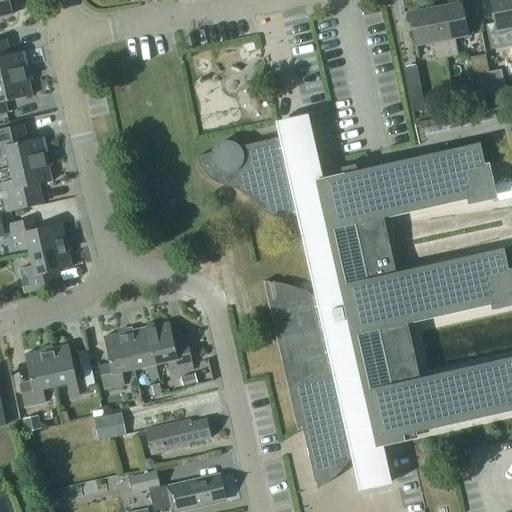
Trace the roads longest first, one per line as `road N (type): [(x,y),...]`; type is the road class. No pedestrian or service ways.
road 1 (residential): [(260,511),(211,300),(192,285),(115,266)]
road 2 (residential): [(115,266),(66,70),(66,39)]
road 3 (residential): [(66,39),(275,0)]
road 4 (residential): [(0,322),(81,303),(115,266)]
